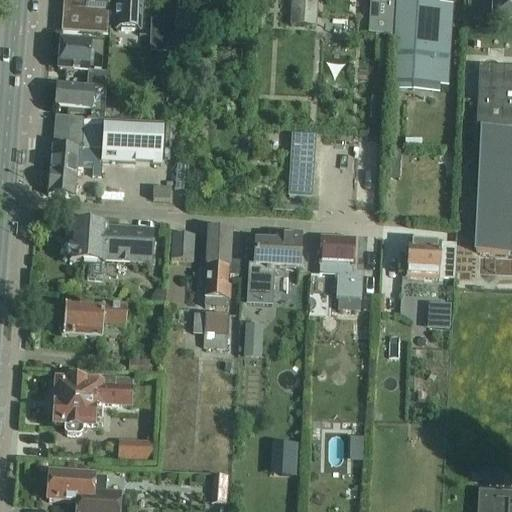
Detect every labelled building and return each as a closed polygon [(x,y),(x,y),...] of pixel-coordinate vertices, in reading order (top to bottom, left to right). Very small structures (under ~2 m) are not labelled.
[(61,0),(59,35),(105,38),(107,0),(61,0)] [(138,32),(139,0),(115,0),(114,30),(138,32)] [(290,0),(289,27),(315,28),(317,0),(290,0)] [(369,0),(368,36),(391,37),(393,0),(369,0)] [(395,0),(391,80),(446,84),(451,6),(437,5),(437,0),(395,0)] [(511,0),(490,0),(489,23),(511,24),(511,0)] [(149,32),(149,53),(176,54),(176,33),(149,32)] [(86,75),(85,91),(96,92),(96,93),(104,93),(105,75),(100,75),(102,45),(90,44),(90,43),(59,41),(57,73),(86,75)] [(511,68),(477,67),(474,129),(484,129),(478,254),(511,255),(511,68)] [(56,89),(54,111),(67,112),(66,120),(69,120),(69,116),(84,118),(84,114),(91,114),(93,92),(85,92),(56,89)] [(381,100),(371,99),(369,121),(379,121),(381,100)] [(91,114),(90,122),(103,123),(103,118),(103,115),(91,114)] [(50,149),(46,197),(74,200),(77,170),(90,171),(91,179),(100,180),(101,165),(102,165),(104,123),(103,123),(90,122),(83,121),(69,120),(66,120),(53,118),(50,149)] [(173,146),(174,122),(164,122),(163,145),(173,146)] [(104,123),(102,165),(160,168),(162,126),(104,123)] [(290,137),(289,170),(313,171),(315,138),(290,137)] [(187,168),(175,167),(173,192),(185,193),(187,168)] [(289,170),(287,199),(312,200),(312,196),(313,171),(289,170)] [(152,202),(169,203),(170,191),(152,190),(152,202)] [(153,233),(70,227),(69,244),(65,247),(64,259),(67,262),(67,265),(87,267),(86,281),(102,282),(103,268),(102,268),(102,263),(150,267),(153,233)] [(207,232),(204,267),(228,269),(228,277),(238,278),(239,264),(228,263),(230,233),(207,232)] [(299,271),(301,237),(276,235),(275,244),(254,243),(253,268),(249,268),(247,307),(270,308),(271,269),(299,271)] [(192,264),(194,238),(171,236),(169,262),(192,264)] [(317,266),(319,266),(318,277),(336,278),(335,300),(337,300),(336,310),(358,311),(359,302),(360,302),(361,277),(352,277),(352,267),(353,267),(354,243),(318,241),(317,266)] [(439,249),(439,245),(410,244),(409,245),(407,280),(437,281),(437,272),(452,272),(454,249),(439,249)] [(227,277),(228,277),(228,269),(204,267),(202,309),(229,311),(230,288),(227,288),(227,277)] [(155,294),(150,300),(153,305),(164,305),(166,294),(161,293),(155,294)] [(60,337),(61,337),(61,340),(101,343),(102,327),(125,329),(126,307),(101,305),(101,309),(63,306),(62,324),(61,324),(57,328),(57,333),(60,337)] [(429,306),(427,331),(449,332),(450,307),(429,306)] [(191,336),(203,336),(202,350),(226,352),(228,319),(192,317),(191,336)] [(260,360),(262,327),(245,326),(243,359),(260,360)] [(127,361),(126,375),(148,377),(149,362),(127,361)] [(55,382),(53,412),(51,413),(51,421),(53,423),(52,431),(62,431),(62,435),(65,439),(78,440),(81,437),(81,432),(91,433),(92,409),(131,411),(132,381),(90,379),(90,383),(55,382)] [(152,441),(118,441),(117,459),(151,460),(152,441)] [(297,447),(271,446),(270,475),(296,475),(297,447)] [(480,473),(479,484),(502,485),(502,474),(480,473)] [(46,500),(46,504),(75,506),(74,511),(117,511),(118,497),(104,496),(105,479),(92,478),(92,479),(48,476),(47,487),(44,490),(44,496),(46,500)] [(212,478),(211,507),(226,508),(228,479),(212,478)] [(511,511),(511,494),(476,492),(475,511),(511,511)]
